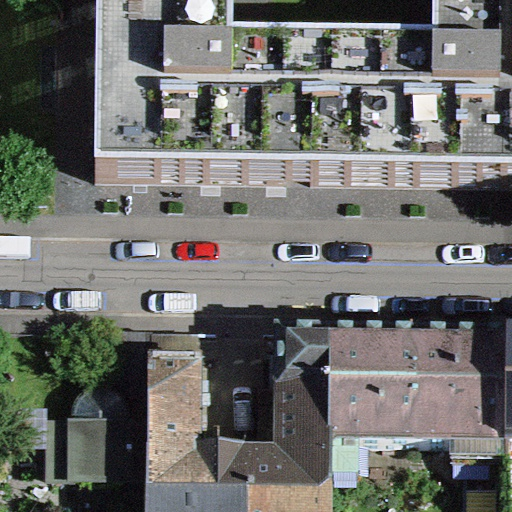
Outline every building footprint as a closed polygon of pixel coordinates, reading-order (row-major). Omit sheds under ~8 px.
[(232,51),(232,0),(97,0),(97,36),(95,184),(310,187),(312,52),(232,51)] [(511,0),(434,0),(433,54),(312,52),(310,187),(511,189),(511,0)] [(150,403),(150,366),(151,336),(119,336),(118,393),(150,403)] [(150,403),(150,433),(149,486),(148,511),(332,511),(333,449),(419,450),(420,340),(321,338),(279,338),(279,393),(280,393),(279,460),(197,459),(198,367),(173,367),(150,366),(150,403)] [(420,340),(419,450),(508,451),(509,341),(437,340),(420,340)] [(52,431),(51,484),(149,486),(150,433),(127,432),(127,419),(126,413),(124,406),(120,401),(114,396),(108,394),(101,393),(94,394),(87,396),(82,400),(77,406),(75,412),(74,419),(74,432),(52,431)]
